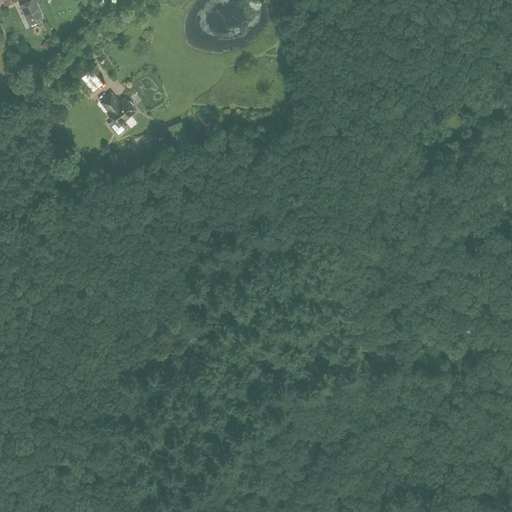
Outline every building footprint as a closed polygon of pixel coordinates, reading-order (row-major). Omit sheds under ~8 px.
[(34,0),(29,0),(19,5),(29,25),(43,18),(34,0)] [(81,77),(92,91),(103,83),(91,68),(81,77)] [(119,100),(111,91),(100,101),(108,110),(106,112),(119,126),(137,110),(125,96),(119,100)] [(187,133),(182,119),(166,126),(172,139),(187,133)] [(153,131),(161,150),(171,146),(163,127),(153,131)]
